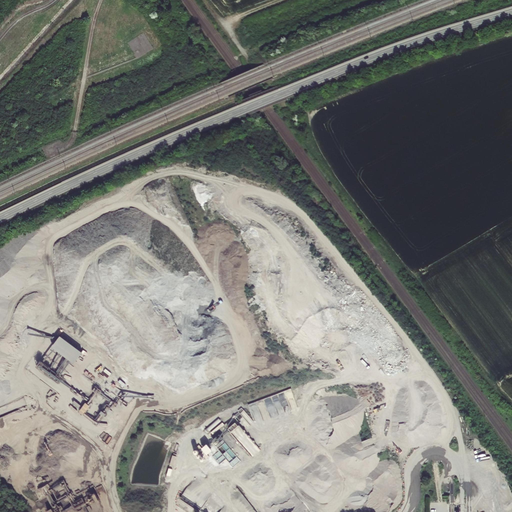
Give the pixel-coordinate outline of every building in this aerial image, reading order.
[(55,348),(48,358),(64,368),(70,358),(55,348)] [(49,377),(64,387),(69,380),(53,370),(49,377)] [(71,404),(79,409),(82,405),(74,399),(71,404)] [(86,402),(79,411),(84,414),(90,405),(86,402)] [(52,421),(78,440),(83,432),(58,414),(52,421)] [(343,448),(341,441),(329,444),(330,451),(324,452),(325,458),(332,456),(331,451),(343,448)] [(174,479),(176,470),(170,469),(168,477),(174,479)]
